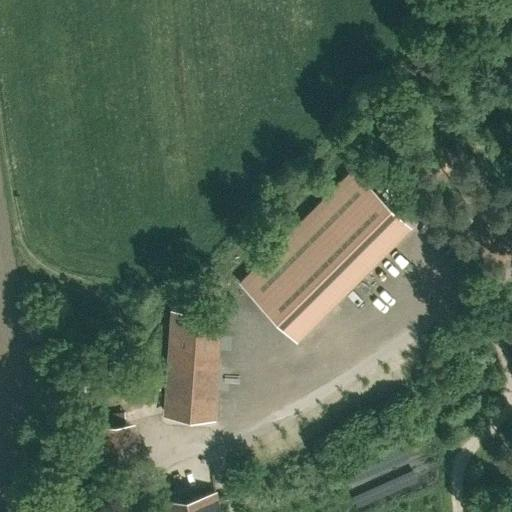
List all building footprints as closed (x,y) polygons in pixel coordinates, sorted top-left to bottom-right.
[(289,334),(402,221),(353,171),(240,284),(289,334)] [(218,314),(174,310),(167,414),(211,417),(218,314)] [(125,423),(76,426),(78,459),(127,456),(125,423)] [(357,505),(416,481),(403,448),(343,472),(357,505)] [(164,511),(218,511),(215,492),(163,501),(164,511)]
